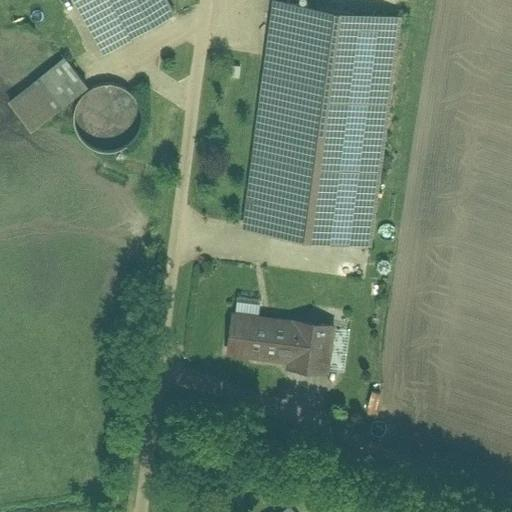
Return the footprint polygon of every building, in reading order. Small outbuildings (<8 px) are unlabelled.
[(74,0),(100,48),(167,13),(160,0),(74,0)] [(277,2),(247,227),(371,244),(401,18),(277,2)] [(63,55),(16,96),(39,122),(86,81),(63,55)] [(139,122),(141,115),(142,107),(140,99),(137,92),(133,86),(127,81),(120,78),(112,76),(105,76),(97,78),(90,81),(84,86),(80,92),(77,100),(75,107),(76,115),(78,122),(82,129),(87,135),(94,139),(101,141),(108,142),(116,141),(123,139),(130,134),(135,129),(139,122)] [(239,302),(232,352),(332,368),(340,318),(239,302)]
